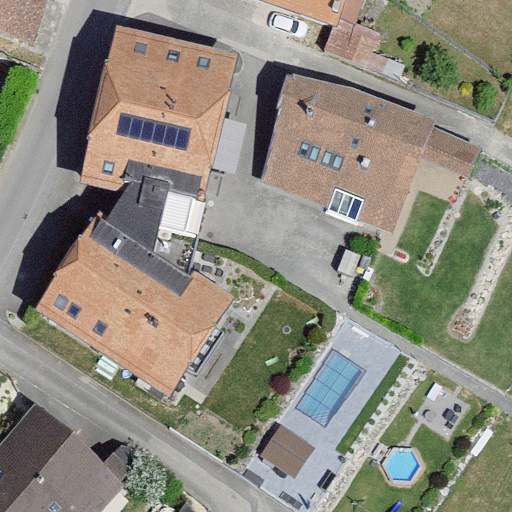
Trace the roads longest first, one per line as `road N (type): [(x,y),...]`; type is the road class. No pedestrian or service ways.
road 1 (residential): [(172,0),(403,96),(511,161)]
road 2 (unclassified): [(0,253),(27,208),(107,0)]
